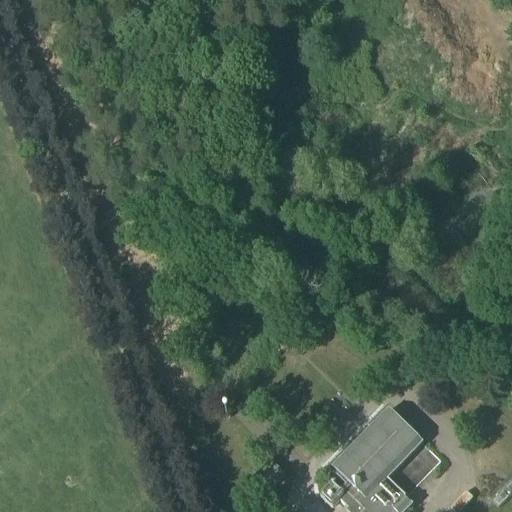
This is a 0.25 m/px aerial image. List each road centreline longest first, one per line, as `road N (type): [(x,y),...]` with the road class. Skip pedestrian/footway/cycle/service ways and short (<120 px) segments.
road 1 (track): [(0,26),(100,296)]
road 2 (track): [(100,296),(184,511)]
